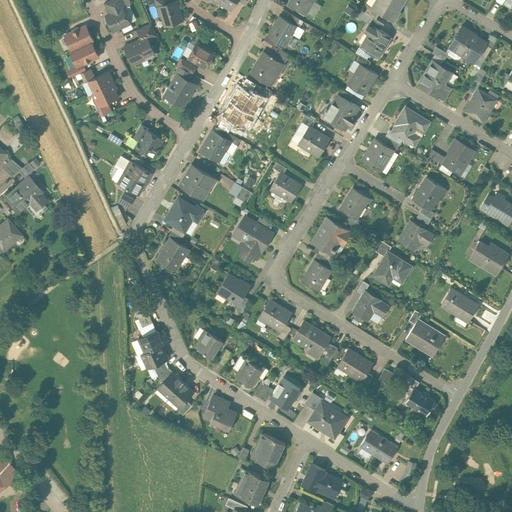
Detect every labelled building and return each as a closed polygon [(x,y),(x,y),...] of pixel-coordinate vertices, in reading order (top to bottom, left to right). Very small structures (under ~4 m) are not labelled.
[(110,0),(104,3),(109,14),(123,7),(123,8),(126,7),(122,0),(110,0)] [(169,3),(159,6),(162,17),(165,17),(167,24),(183,19),(177,0),(169,3)] [(218,0),(217,2),(231,10),(236,0),(218,0)] [(290,0),(289,4),(305,14),(313,0),(290,0)] [(403,0),(377,0),(373,8),(372,8),(379,13),(394,21),(400,11),(398,10),(403,0)] [(373,8),(369,5),(365,12),(373,17),(376,19),(379,13),(372,8),(373,8)] [(109,14),(106,16),(113,31),(130,23),(123,8),(123,7),(109,14)] [(303,20),(292,14),(289,20),(297,25),(300,26),(303,20)] [(289,20),(280,15),(267,36),(284,46),(297,25),(289,20)] [(376,19),(373,17),(369,23),(374,26),(380,29),(384,23),(376,19)] [(151,23),(137,29),(141,39),(146,36),(148,39),(157,35),(151,23)] [(86,25),(64,35),(72,50),(70,51),(77,66),(83,64),(99,56),(92,41),(94,40),(86,25)] [(380,29),(374,26),(361,47),(378,57),(391,36),(380,29)] [(475,37),(470,34),(471,31),(461,26),(449,46),(450,47),(450,46),(462,54),(464,52),(476,59),(479,54),(486,43),(486,42),(475,36),(475,37)] [(141,39),(125,46),(133,64),(155,54),(148,39),(146,36),(141,39)] [(214,53),(197,43),(188,57),(206,67),(214,53)] [(492,47),(486,43),(479,54),(485,57),(492,47)] [(448,53),(436,45),(432,52),(444,60),(448,53)] [(272,55),(264,50),(250,72),(271,85),(284,63),(272,55)] [(288,57),(276,50),(272,55),(284,63),(288,57)] [(371,61),(359,54),(356,60),(360,63),(367,67),(371,61)] [(196,66),(183,59),(179,65),(192,73),(196,66)] [(443,66),(433,60),(426,71),(446,84),(453,73),(443,67),(443,66)] [(456,67),(447,61),(443,66),(443,67),(453,73),(456,67)] [(360,63),(348,84),(364,94),(377,73),(367,67),(360,63)] [(83,64),(77,66),(72,68),(75,75),(81,73),(86,70),(83,64)] [(192,73),(179,65),(175,73),(177,74),(177,73),(188,80),(192,73)] [(474,75),(481,79),(486,70),(479,66),(474,75)] [(86,70),(81,73),(85,82),(89,80),(95,77),(91,68),(86,70)] [(95,77),(89,80),(95,92),(113,84),(114,83),(108,70),(95,77)] [(506,83),(509,79),(508,79),(511,74),(505,70),(500,79),(506,83)] [(446,84),(426,71),(420,81),(429,86),(428,88),(440,95),(446,84)] [(188,80),(177,73),(177,74),(169,86),(171,88),(166,96),(183,106),(189,96),(187,95),(194,83),(188,80)] [(480,81),(474,77),(467,89),(473,93),(480,81)] [(262,93),(237,78),(226,97),(251,112),(262,93)] [(95,92),(94,93),(99,105),(100,106),(108,102),(119,97),(113,84),(95,92)] [(496,99),(478,88),(465,110),(483,121),(496,99)] [(352,95),(341,89),(338,94),(341,95),(349,100),(352,95)] [(349,100),(341,95),(334,106),(332,104),(324,116),(345,129),(348,124),(351,125),(354,121),(349,117),(351,114),(353,116),(359,106),(349,100)] [(108,102),(100,106),(99,105),(97,107),(101,116),(112,111),(108,102)] [(430,121),(406,106),(400,115),(402,116),(392,130),(392,131),(404,138),(414,145),(420,136),(414,133),(418,126),(424,130),(430,121)] [(302,119),(311,122),(313,116),(304,113),(302,119)] [(141,124),(134,137),(139,140),(141,135),(144,136),(148,129),(149,129),(141,124)] [(330,139),(308,126),(298,142),(319,155),(330,139)] [(148,129),(144,136),(141,135),(139,140),(135,147),(146,153),(149,148),(156,152),(164,138),(149,129),(148,129)] [(224,136),(212,129),(200,150),(217,160),(218,160),(224,163),(230,153),(226,150),(231,141),(231,140),(224,136)] [(404,138),(392,131),(392,130),(390,129),(386,135),(389,137),(400,144),(404,138)] [(240,138),(227,131),(224,136),(231,140),(231,141),(237,144),(240,138)] [(385,143),(375,137),(362,159),(380,171),(394,149),(385,143)] [(400,144),(389,137),(385,143),(394,149),(396,150),(400,144)] [(456,137),(450,146),(452,147),(442,163),(459,173),(466,162),(467,163),(475,150),(456,137)] [(443,155),(432,148),(425,159),(436,166),(443,155)] [(121,154),(114,165),(123,170),(129,158),(121,154)] [(21,168),(11,158),(2,168),(12,176),(21,168)] [(152,172),(131,160),(124,171),(145,183),(152,172)] [(287,167),(276,161),(273,167),(280,171),(283,173),(287,167)] [(216,178),(192,163),(179,183),(203,198),(216,178)] [(489,168),(485,166),(480,172),(485,175),(489,168)] [(145,183),(124,171),(118,182),(139,194),(145,183)] [(283,173),(280,171),(270,188),(291,201),(302,184),(283,173)] [(245,183),(252,185),(255,178),(248,175),(245,183)] [(444,187),(426,176),(413,198),(424,205),(430,210),(444,187)] [(29,177),(6,197),(18,211),(30,200),(37,208),(46,201),(39,192),(41,190),(29,177)] [(252,192),(242,186),(236,196),(246,202),(252,192)] [(370,197),(353,187),(340,208),(350,214),(357,218),(370,197)] [(128,206),(134,196),(124,190),(118,201),(128,206)] [(505,196),(497,192),(494,197),(489,205),(484,202),(480,208),(499,219),(499,220),(500,221),(502,218),(509,223),(511,217),(511,204),(503,199),(505,196)] [(494,197),(488,194),(484,202),(489,205),(494,197)] [(202,212),(179,197),(171,210),(165,218),(175,224),(183,229),(191,216),(197,220),(202,212)] [(430,210),(424,205),(420,211),(431,218),(435,212),(430,210)] [(431,218),(420,211),(417,216),(428,223),(431,218)] [(357,218),(350,214),(346,221),(356,227),(361,220),(357,218)] [(256,222),(245,215),(234,234),(243,240),(239,246),(243,249),(241,253),(250,259),(252,255),(257,257),(272,232),(269,230),(256,222)] [(273,224),(260,216),(256,222),(269,230),(273,224)] [(349,230),(327,216),(312,240),(322,246),(329,251),(329,250),(331,247),(335,250),(336,248),(335,248),(341,237),(344,239),(349,230)] [(7,219),(0,225),(0,246),(3,250),(21,235),(7,219)] [(411,219),(398,239),(414,249),(420,240),(428,245),(434,234),(426,229),(427,228),(411,219)] [(183,229),(175,224),(172,229),(183,236),(186,230),(183,229)] [(183,236),(172,229),(168,236),(171,238),(171,237),(179,242),(183,236)] [(171,238),(158,258),(175,269),(188,247),(179,242),(171,237),(171,238)] [(392,246),(381,239),(375,249),(385,256),(388,250),(388,251),(392,246)] [(493,249),(479,241),(469,257),(484,266),(486,263),(499,270),(509,254),(495,246),(493,249)] [(329,251),(322,246),(319,252),(329,259),(333,252),(329,250),(329,251)] [(388,251),(388,250),(385,256),(373,274),(388,283),(393,275),(402,281),(412,265),(388,251)] [(329,259),(319,252),(315,259),(326,266),(326,265),(330,259),(329,259)] [(326,266),(315,259),(302,279),(319,290),(332,269),(326,265),(326,266)] [(250,286),(228,273),(217,291),(238,303),(239,304),(244,296),(250,286)] [(479,304),(451,287),(441,304),(468,321),(479,304)] [(381,299),(365,289),(352,310),(368,320),(374,310),(382,315),(389,305),(381,300),(381,299)] [(244,296),(239,304),(238,303),(235,308),(242,312),(250,299),(244,296)] [(292,312),(270,299),(259,316),(266,321),(281,330),(285,323),(292,312)] [(422,313),(415,309),(409,319),(415,323),(418,318),(422,313)] [(149,313),(139,318),(143,327),(153,322),(149,313)] [(418,318),(415,323),(406,338),(433,355),(445,334),(418,318)] [(330,336),(304,320),(294,337),(309,346),(306,349),(318,356),(323,348),(327,351),(331,344),(327,341),(330,336)] [(291,327),(285,323),(281,330),(278,335),(284,339),(291,327)] [(164,343),(157,329),(139,338),(145,351),(162,344),(164,343)] [(222,339),(208,330),(197,347),(204,351),(204,352),(210,355),(214,348),(216,350),(222,339)] [(327,351),(325,354),(331,358),(338,347),(332,343),(327,351)] [(162,344),(145,351),(141,353),(148,367),(154,364),(164,359),(168,358),(162,344)] [(374,362),(348,347),(338,364),(362,379),(363,380),(368,371),(374,362)] [(226,348),(218,360),(225,364),(232,352),(226,348)] [(261,368),(247,358),(237,374),(244,379),(243,380),(251,384),(261,368)] [(164,359),(154,364),(159,376),(168,367),(164,359)] [(173,371),(168,367),(159,376),(164,381),(172,372),(172,373),(173,371)] [(394,373),(385,368),(379,378),(388,383),(394,373)] [(374,375),(368,371),(363,380),(362,379),(360,382),(367,386),(374,375)] [(172,373),(172,372),(164,381),(159,387),(169,396),(183,381),(178,376),(177,377),(172,373)] [(419,381),(411,376),(408,381),(416,386),(419,381)] [(299,387),(284,378),(272,397),(288,407),(293,399),(292,398),(299,387)] [(189,385),(183,381),(169,396),(179,405),(180,406),(186,399),(193,391),(187,386),(189,385)] [(268,385),(262,381),(254,393),(261,397),(268,385)] [(268,385),(261,397),(266,400),(273,388),(268,385)] [(435,400),(414,387),(405,401),(427,414),(435,400)] [(323,398),(313,391),(305,403),(315,409),(320,402),(321,402),(323,398)] [(223,399),(213,394),(210,401),(220,405),(223,399)] [(186,399),(180,406),(179,405),(177,408),(183,414),(192,404),(186,399)] [(220,405),(210,401),(204,415),(231,427),(237,412),(220,405)] [(329,404),(328,406),(321,402),(320,402),(315,409),(309,419),(327,430),(326,432),(335,437),(348,416),(329,404)] [(398,445),(373,430),(369,436),(366,435),(361,442),(374,450),(372,453),(387,462),(398,445)] [(283,441),(263,432),(252,457),(274,467),(278,458),(276,457),(283,441)] [(243,446),(238,457),(245,460),(250,449),(243,446)] [(0,489),(8,481),(14,481),(14,480),(21,473),(9,463),(10,461),(0,451),(0,489)] [(407,459),(403,477),(410,479),(414,460),(407,459)] [(326,469),(312,463),(302,484),(315,490),(316,488),(335,497),(340,487),(339,486),(342,480),(324,472),(326,469)] [(269,479),(246,468),(235,493),(258,503),(269,479)] [(362,511),(369,493),(362,491),(356,508),(362,511)] [(244,504),(229,497),(226,504),(235,508),(235,507),(242,510),(244,504)] [(321,510),(300,500),(295,511),(325,511),(327,510),(322,507),(321,510)] [(334,505),(323,500),(320,507),(322,507),(327,510),(331,511),(334,505)]
